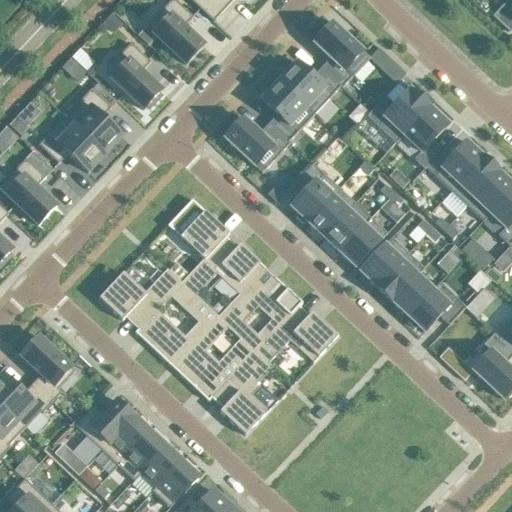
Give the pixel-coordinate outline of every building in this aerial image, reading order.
[(172,0),(146,29),(156,38),(163,45),(161,47),(174,59),(176,57),(186,66),(204,47),(183,28),(193,18),(172,0)] [(188,0),(213,23),(234,0),(188,0)] [(511,0),(510,0),(494,18),(511,34),(511,33),(511,0)] [(112,18),(104,26),(115,37),(123,28),(112,18)] [(322,37),(313,45),(330,60),(321,70),(341,88),(340,89),(341,90),(370,60),(333,25),(328,30),(326,27),(319,34),(322,37)] [(146,29),(138,38),(148,47),(156,38),(146,29)] [(124,59),(107,77),(143,112),(146,108),(149,111),(161,98),(158,95),(161,92),(141,74),(150,64),(130,45),(120,56),(124,59)] [(285,71),(278,78),(281,80),(279,83),(314,116),(340,89),(341,88),(321,70),(312,79),(296,64),(287,73),(285,71)] [(396,66),(387,75),(397,84),(406,76),(396,66)] [(279,83),(261,102),(277,117),(268,126),(288,144),(289,144),(314,116),(279,83)] [(83,103),(67,120),(105,156),(122,138),(102,119),(111,109),(91,91),(81,102),(83,103)] [(385,98),(367,117),(396,145),(403,138),(402,137),(429,109),(410,91),(395,107),(385,98)] [(429,109),(402,137),(403,138),(420,154),(413,161),(425,172),(426,170),(425,169),(442,151),(433,143),(448,126),(439,118),(441,115),(434,108),(431,111),(429,109)] [(17,118),(9,127),(21,138),(29,129),(17,118)] [(49,136),(38,147),(58,165),(67,156),(88,174),(105,156),(67,120),(51,138),(49,136)] [(229,136),(224,141),(262,175),(290,145),(289,144),(288,144),(268,126),(260,135),(243,120),(235,129),(233,126),(226,134),(229,136)] [(442,151),(425,169),(426,170),(451,193),(483,159),(481,157),(483,154),(476,148),(473,150),(466,144),(451,160),(442,151)] [(451,193),(441,204),(457,218),(466,208),(499,174),(483,159),(451,193)] [(26,161),(0,187),(0,191),(16,206),(14,208),(26,220),(29,218),(38,227),(56,208),(36,189),(45,179),(26,161)] [(364,163),(359,169),(368,177),(373,172),(364,163)] [(306,193),(291,209),(298,216),(295,218),(302,225),(305,222),(307,225),(339,190),(313,166),(296,184),(306,193)] [(395,171),(388,179),(401,191),(408,184),(395,171)] [(511,186),(499,174),(466,208),(483,224),(490,216),(489,216),(511,191),(511,186)] [(385,187),(380,193),(388,201),(394,195),(385,187)] [(276,188),(267,197),(276,205),(284,196),(276,188)] [(339,190),(307,225),(323,239),(348,212),(349,213),(356,206),(339,190)] [(511,191),(489,216),(490,216),(504,230),(498,237),(509,248),(511,244),(511,191)] [(394,195),(388,201),(397,209),(403,203),(394,195)] [(192,201),(167,228),(203,261),(204,262),(225,239),(226,239),(229,236),(219,226),(192,201)] [(0,207),(0,269),(12,257),(9,255),(12,252),(0,240),(0,224),(8,215),(0,207)] [(348,212),(323,239),(339,254),(364,227),(363,226),(349,213),(348,212)] [(364,227),(339,254),(355,270),(387,235),(370,219),(363,226),(364,227)] [(440,219),(435,225),(443,233),(449,227),(440,219)] [(423,222),(417,228),(426,236),(431,230),(423,222)] [(449,227),(443,233),(452,241),(458,235),(449,227)] [(431,230),(426,236),(435,244),(440,238),(431,230)] [(181,284),(181,285),(182,285),(196,298),(216,276),(239,297),(249,286),(250,287),(265,270),(240,246),(237,249),(226,239),(225,239),(204,262),(203,261),(181,284)] [(392,239),(359,274),(376,289),(408,255),(392,239)] [(456,249),(451,255),(459,263),(465,257),(456,249)] [(511,251),(509,249),(502,256),(509,263),(511,259),(511,251)] [(481,252),(471,262),(482,272),(491,262),(481,252)] [(408,255),(376,289),(392,304),(417,277),(418,277),(425,270),(408,255)] [(123,275),(99,301),(122,323),(132,312),(144,324),(145,324),(156,312),(157,313),(170,298),(182,285),(181,285),(181,284),(167,271),(144,295),(123,275)] [(417,277),(392,304),(407,319),(433,292),(418,277),(417,277)] [(257,294),(250,287),(249,286),(239,297),(218,318),(219,319),(218,319),(228,329),(240,340),(255,354),(298,307),(299,308),(302,305),(275,279),(264,290),(262,288),(257,294)] [(144,324),(138,331),(150,342),(147,345),(164,362),(166,360),(174,367),(218,319),(219,319),(218,318),(196,298),(182,285),(170,298),(198,324),(184,338),(157,313),(156,312),(145,324),(144,324)] [(433,292),(407,319),(410,321),(408,323),(415,330),(417,328),(424,334),(439,318),(449,327),(466,309),(455,299),(448,306),(433,292)] [(298,307),(255,354),(267,365),(268,365),(289,342),(313,364),(338,338),(312,314),(309,317),(299,308),(298,307)] [(511,318),(495,337),(494,338),(511,354),(511,318)] [(218,319),(174,367),(182,375),(180,377),(196,392),(199,388),(211,400),(255,354),(240,340),(218,364),(206,352),(228,329),(218,319)] [(490,354),(472,373),(502,401),(507,396),(509,399),(511,395),(511,371),(505,365),(511,358),(511,354),(494,338),(495,337),(493,336),(483,347),(490,354)] [(39,339),(21,358),(41,377),(32,386),(52,404),(62,394),(58,391),(75,373),(61,360),(63,357),(50,345),(48,348),(39,339)] [(447,350),(439,359),(449,369),(457,360),(447,350)] [(255,354),(211,400),(223,411),(220,414),(245,437),(268,412),(251,397),(261,386),(258,383),(272,368),(268,365),(267,365),(255,354)] [(3,376),(0,379),(0,407),(24,430),(40,413),(42,415),(52,404),(32,386),(23,395),(3,376)] [(93,408),(75,427),(102,453),(134,419),(117,402),(103,417),(93,408)] [(0,407),(0,459),(0,460),(10,449),(8,448),(24,430),(0,407)] [(134,419),(102,453),(118,468),(150,433),(134,419)] [(150,433),(118,468),(134,483),(141,476),(140,475),(165,448),(150,433)] [(165,448),(140,475),(141,476),(155,489),(156,490),(181,463),(165,448)] [(28,458),(23,463),(32,472),(38,466),(28,458)] [(78,459),(69,469),(80,478),(87,471),(88,469),(78,459)] [(155,489),(152,493),(170,510),(199,479),(181,463),(156,490),(155,489)] [(16,510),(13,511),(46,511),(52,506),(24,481),(6,501),(16,510)] [(100,486),(95,492),(103,501),(109,495),(100,486)] [(189,498),(176,511),(227,511),(234,505),(224,496),(221,500),(213,492),(199,507),(189,498)]
